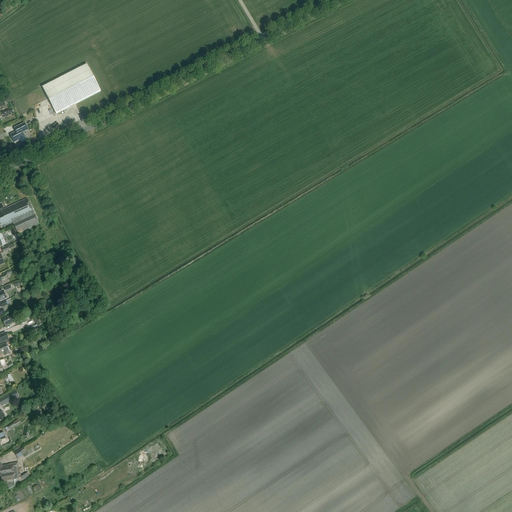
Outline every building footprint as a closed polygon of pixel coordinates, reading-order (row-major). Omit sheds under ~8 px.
[(101,92),(87,65),(42,88),(56,114),(101,92)] [(10,135),(14,143),(19,140),(21,143),(26,140),(22,133),(28,130),(24,123),(15,128),(17,132),(10,135)] [(0,210),(1,213),(0,213),(0,225),(2,228),(13,223),(18,234),(39,224),(27,199),(5,209),(5,210),(3,211),(2,208),(3,208),(1,203),(0,203),(0,210)] [(22,307),(16,310),(19,315),(25,313),(22,307)] [(18,320),(15,313),(2,319),(5,326),(18,320)] [(40,316),(34,319),(37,325),(38,327),(44,325),(40,316)] [(6,343),(3,345),(0,345),(0,354),(3,353),(5,356),(10,354),(9,351),(6,343)] [(16,391),(0,399),(0,405),(1,407),(19,397),(16,391)] [(26,452),(24,447),(14,453),(18,459),(24,456),(23,454),(26,452)] [(2,464),(0,464),(0,489),(1,494),(15,486),(14,480),(17,480),(17,479),(20,478),(20,473),(18,463),(9,465),(2,466),(2,464)]
